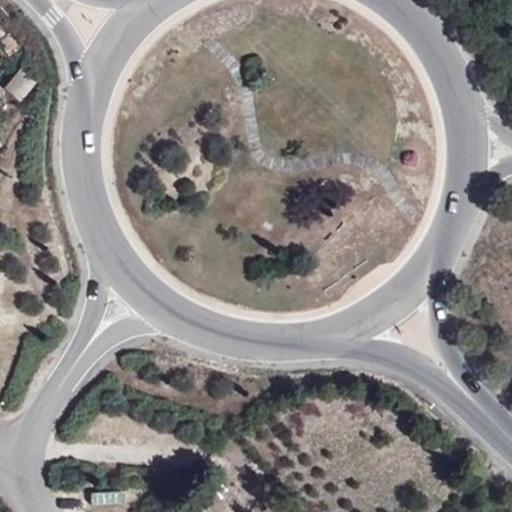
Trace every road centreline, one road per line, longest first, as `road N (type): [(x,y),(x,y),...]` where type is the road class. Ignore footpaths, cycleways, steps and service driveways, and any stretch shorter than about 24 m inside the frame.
road 1 (primary): [(327,336),(438,380),(511,443)]
road 2 (primary): [(511,431),(459,371),(440,326),(436,257)]
road 3 (unclassified): [(49,511),(31,483),(34,437),(82,355)]
road 4 (primary): [(169,312),(246,341),(327,336)]
road 5 (primary): [(90,92),(81,154),(106,245)]
road 6 (primary): [(327,336),(388,306),(436,257)]
road 7 (primary): [(460,98),(429,34),(393,0)]
